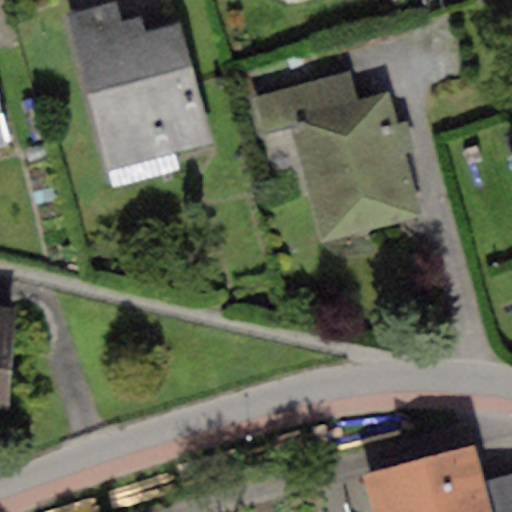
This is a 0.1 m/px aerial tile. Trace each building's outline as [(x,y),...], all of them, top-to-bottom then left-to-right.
[(114,4),(66,16),(105,168),(208,142),(179,26),(145,35),(140,15),(118,20),(114,4)] [(288,121),(359,103),(350,70),(251,96),(259,128),(288,121)] [(359,103),(288,121),(320,245),(430,218),(406,122),(396,124),(389,96),(359,103)] [(15,308),(0,306),(0,409),(5,410),(15,308)] [(470,448),(363,477),(373,511),(487,511),(480,483),(470,448)] [(511,511),(511,475),(480,483),(487,511),(511,511)]
